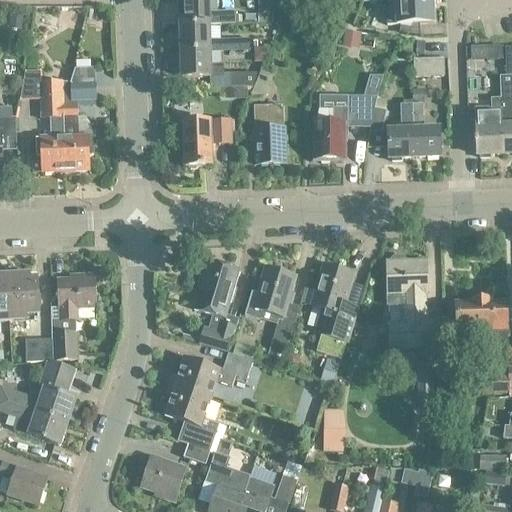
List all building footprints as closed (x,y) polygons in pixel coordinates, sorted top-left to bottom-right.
[(207,10),(207,0),(202,0),(180,1),(181,27),(208,26),(208,23),(234,22),(234,9),(207,10)] [(433,25),(431,0),(424,0),(386,2),(387,27),(433,25)] [(23,12),(10,12),(9,30),(22,31),(23,12)] [(272,24),(272,13),(257,13),(258,24),(272,24)] [(105,24),(89,26),(90,39),(107,37),(105,24)] [(208,26),(181,27),(182,53),(209,52),(208,26)] [(411,36),(412,28),(400,27),(399,35),(411,36)] [(344,48),(358,45),(355,35),(342,38),(344,48)] [(243,39),(221,40),(221,50),(243,49),(243,39)] [(417,43),(415,55),(423,56),(425,44),(417,43)] [(486,48),(487,61),(503,61),(502,48),(486,48)] [(209,52),(182,53),(183,79),(223,79),(222,66),(209,66),(209,52)] [(443,60),(414,62),(414,79),(443,77),(443,60)] [(71,84),(62,84),(63,119),(64,139),(65,173),(89,172),(88,157),(93,156),(92,115),(79,115),(79,103),(96,103),(96,84),(96,67),(76,67),(71,84)] [(63,119),(62,84),(43,84),(43,70),(24,70),(19,101),(40,100),(41,120),(49,120),(50,140),(36,141),(36,159),(41,158),(42,174),(65,173),(64,139),(63,119)] [(511,73),(499,74),(500,100),(502,156),(511,155),(511,73)] [(230,89),(242,88),(253,88),(252,74),(229,75),(230,89)] [(251,92),(242,88),(239,95),(248,99),(251,92)] [(412,91),(413,106),(421,106),(420,91),(412,91)] [(316,125),(315,162),(319,162),(321,165),(328,165),(330,162),(343,162),(343,143),(347,143),(347,129),(370,129),(374,110),(377,100),(377,99),(364,98),(347,98),(319,97),(319,107),(319,111),(316,125)] [(502,156),(500,100),(490,100),(491,113),(476,114),(477,157),(480,157),(480,159),(490,159),(490,157),(502,156)] [(400,132),(387,133),(388,161),(391,160),(392,163),(401,162),(401,160),(414,159),(413,132),(413,106),(400,106),(400,132)] [(413,132),(414,159),(427,159),(428,161),(437,161),(437,159),(440,158),(439,131),(423,131),(422,106),(421,106),(413,106),(413,132)] [(286,164),(284,131),(283,107),(254,108),(255,132),(256,165),(286,164)] [(370,129),(369,134),(382,133),(386,112),(374,110),(370,129)] [(15,119),(0,119),(0,174),(2,175),(1,147),(16,146),(15,119)] [(211,123),(179,124),(179,147),(183,147),(184,169),(187,169),(189,171),(195,170),(197,168),(210,168),(210,154),(213,154),(213,146),(231,146),(230,122),(211,122),(211,123)] [(391,263),(386,263),(387,305),(402,305),(403,324),(389,324),(390,351),(419,350),(419,364),(416,364),(417,397),(433,397),(432,364),(438,364),(437,350),(439,350),(439,323),(426,323),(426,295),(427,294),(426,262),(406,263),(405,260),(403,258),(393,258),(391,261),(391,263)] [(195,288),(200,289),(193,311),(224,320),(238,272),(207,263),(202,280),(198,279),(195,288)] [(341,361),(356,310),(344,307),(351,285),(353,276),(324,268),(312,307),(324,311),(317,335),(321,336),(316,353),(341,361)] [(253,312),(251,319),(276,327),(267,359),(281,363),(299,306),(287,302),(295,279),(265,270),(252,312),(253,312)] [(34,278),(7,280),(10,325),(36,324),(36,319),(37,319),(34,278)] [(50,308),(51,342),(51,364),(79,362),(77,334),(76,309),(94,308),(93,278),(77,279),(77,283),(57,284),(58,307),(50,308)] [(0,326),(10,325),(7,280),(0,280),(0,326)] [(455,303),(455,334),(467,334),(467,345),(478,345),(478,337),(492,337),(491,302),(492,302),(492,301),(470,301),(470,302),(455,303)] [(492,302),(491,302),(492,337),(492,345),(492,353),(507,353),(507,351),(507,332),(507,301),(492,302)] [(198,345),(226,353),(235,326),(222,322),(219,333),(203,328),(198,345)] [(367,325),(354,326),(355,337),(367,337),(367,325)] [(51,364),(51,342),(25,343),(26,365),(51,364)] [(228,356),(222,373),(235,377),(246,380),(251,364),(232,357),(228,356)] [(328,361),(320,382),(330,385),(338,364),(328,361)] [(174,389),(210,401),(215,386),(231,391),(235,380),(182,362),(174,389)] [(0,385),(0,404),(65,427),(75,397),(70,396),(78,371),(51,365),(47,365),(40,386),(47,388),(43,401),(0,385)] [(481,374),(481,395),(509,395),(508,374),(481,374)] [(321,400),(337,399),(336,388),(320,389),(321,400)] [(210,401),(174,389),(164,418),(183,425),(177,443),(187,447),(210,455),(219,427),(203,422),(210,401)] [(65,427),(0,404),(0,413),(18,420),(14,432),(30,437),(29,440),(57,450),(65,427)] [(325,410),(324,452),(342,453),(345,431),(343,411),(325,410)] [(511,428),(509,428),(505,427),(503,439),(511,440),(511,428)] [(209,455),(187,447),(183,460),(205,467),(209,455)] [(506,457),(480,457),(480,470),(506,471),(506,457)] [(150,461),(140,492),(161,498),(160,502),(174,507),(185,472),(150,461)] [(3,465),(0,473),(0,478),(12,483),(7,498),(38,508),(46,484),(31,479),(33,475),(3,465)] [(377,470),(373,488),(385,490),(389,473),(377,470)] [(471,491),(472,474),(454,473),(453,482),(468,483),(468,491),(471,491)] [(481,475),(479,488),(500,491),(501,477),(481,475)] [(283,476),(274,500),(289,505),(297,481),(283,476)] [(237,511),(246,489),(221,480),(209,511),(237,511)] [(249,480),(246,489),(237,511),(265,511),(270,499),(274,488),(249,480)] [(296,511),(303,511),(308,488),(296,486),(291,511),(296,511)] [(334,487),(328,511),(342,511),(348,490),(334,487)] [(372,487),(365,511),(380,511),(382,502),(384,495),(385,490),(373,488),(372,487)] [(380,511),(395,511),(397,506),(382,502),(380,511)]
